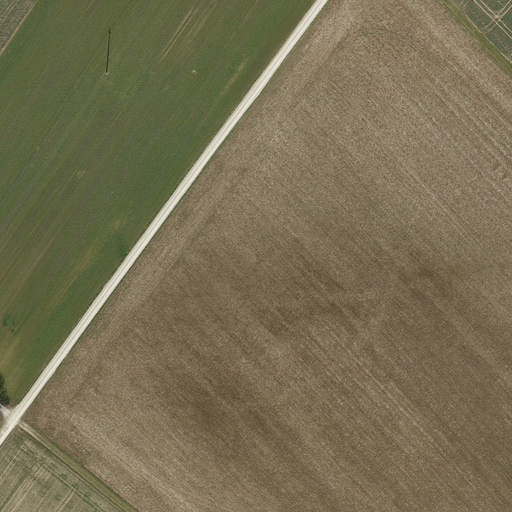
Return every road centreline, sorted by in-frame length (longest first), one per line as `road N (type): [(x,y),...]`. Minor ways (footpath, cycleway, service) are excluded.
road 1 (unclassified): [(0,438),(322,0)]
road 2 (track): [(131,511),(14,418)]
